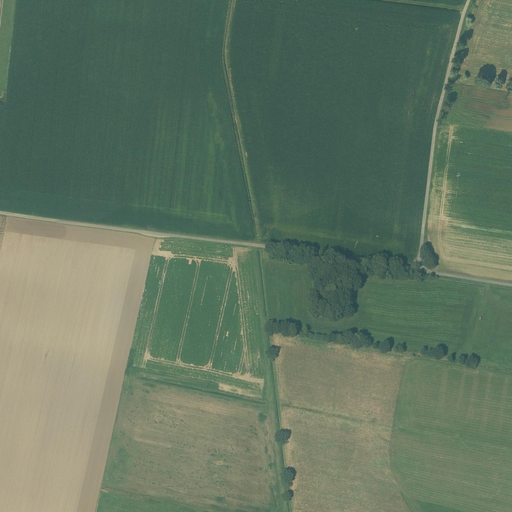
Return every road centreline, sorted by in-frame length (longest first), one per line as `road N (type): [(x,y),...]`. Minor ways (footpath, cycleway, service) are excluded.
road 1 (unclassified): [(0,213),(419,270)]
road 2 (unclassified): [(469,0),(435,124),(419,270)]
road 3 (track): [(252,243),(271,416)]
